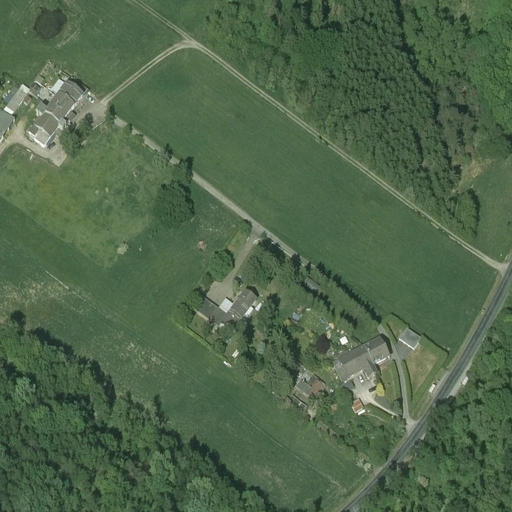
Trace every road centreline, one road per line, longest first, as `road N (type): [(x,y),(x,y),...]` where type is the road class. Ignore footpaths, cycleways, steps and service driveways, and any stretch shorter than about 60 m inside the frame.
road 1 (track): [(417,432),(404,420),(398,371),(376,324),(321,273),(97,110)]
road 2 (track): [(509,275),(129,0)]
road 3 (tertiary): [(343,511),(417,432),(511,270)]
road 4 (track): [(54,152),(118,90),(176,51),(197,48)]
